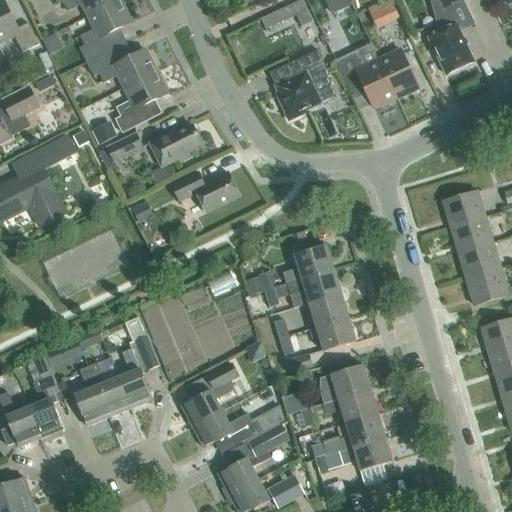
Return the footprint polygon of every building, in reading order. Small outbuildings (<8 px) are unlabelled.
[(0,45),(15,38),(23,55),(40,46),(29,25),(18,30),(3,0),(2,0),(0,1),(0,45)] [(55,0),(58,6),(63,4),(68,13),(82,5),(89,18),(121,2),(119,0),(55,0)] [(402,24),(390,0),(386,0),(368,9),(379,34),(402,24)] [(132,24),(121,2),(89,18),(95,30),(81,38),(85,47),(80,49),(87,64),(116,49),(109,35),(132,24)] [(428,39),(446,77),(475,63),(457,25),(456,25),(448,7),(446,7),(437,11),(446,30),(428,39)] [(261,20),(266,31),(286,21),(281,11),(261,20)] [(118,77),(125,89),(157,73),(146,51),(123,63),(116,49),(87,64),(94,78),(100,75),(104,84),(118,77)] [(401,51),(378,62),(397,100),(419,90),(401,51)] [(284,105),(282,106),(289,122),(305,115),(304,112),(321,104),(312,85),(330,77),(319,52),(290,65),(296,79),(276,88),(284,105)] [(375,110),(397,100),(378,62),(365,68),(357,52),(336,63),(350,92),(363,86),(375,110)] [(117,109),(121,118),(116,121),(123,134),(151,120),(145,107),(168,95),(157,73),(125,89),(131,102),(117,109)] [(56,86),(51,77),(45,80),(50,89),(56,86)] [(8,113),(1,117),(0,116),(0,146),(13,140),(12,138),(31,128),(26,117),(40,109),(29,88),(2,102),(8,113)] [(92,132),(99,146),(117,137),(111,123),(92,132)] [(202,145),(193,126),(178,134),(176,130),(150,144),(162,169),(189,156),(187,152),(202,145)] [(79,149),(90,144),(84,133),(74,137),(79,149)] [(108,171),(116,167),(115,164),(145,150),(137,133),(105,148),(106,150),(99,153),(108,171)] [(0,189),(0,204),(7,219),(32,206),(43,226),(67,214),(44,172),(76,154),(67,137),(13,166),(20,179),(0,189)] [(204,185),(198,173),(172,187),(180,203),(197,195),(207,215),(240,198),(228,173),(204,185)] [(451,228),(485,217),(478,193),(443,203),(451,228)] [(451,228),(459,254),(493,244),(485,217),(451,228)] [(63,295),(134,265),(119,228),(48,258),(63,295)] [(459,254),(466,280),(501,269),(493,244),(459,254)] [(288,286),(296,284),(303,282),(303,281),(335,271),(327,247),(295,256),(299,270),(283,275),(287,287),(288,286)] [(509,297),(501,269),(466,280),(474,307),(509,297)] [(335,271),(303,281),(303,282),(296,284),(288,286),(291,296),(306,291),(310,305),(342,295),(335,271)] [(275,289),(270,273),(260,276),(261,278),(265,292),(275,289)] [(261,278),(245,282),(250,297),(265,292),(261,278)] [(280,306),(275,289),(265,292),(270,309),(280,306)] [(314,319),(308,321),(310,330),(349,319),(342,295),(310,305),(314,319)] [(292,319),(274,324),(279,340),(289,337),(297,335),(292,319)] [(356,344),(349,319),(310,330),(313,340),(320,338),(324,353),(356,344)] [(489,355),(511,348),(511,320),(481,330),(489,355)] [(78,337),(83,350),(103,343),(98,329),(78,337)] [(285,357),(294,354),(289,337),(279,340),(285,357)] [(123,354),(131,374),(118,379),(131,411),(153,402),(142,375),(159,368),(147,338),(130,345),(132,351),(123,354)] [(66,361),(83,355),(78,342),(61,348),(66,361)] [(248,351),(252,365),(264,359),(261,345),(248,351)] [(511,376),(511,348),(489,355),(497,381),(511,376)] [(52,352),(46,354),(51,367),(57,365),(52,352)] [(313,367),(309,355),(286,362),(290,374),(313,367)] [(110,419),(131,411),(118,379),(106,384),(98,364),(89,368),(110,419)] [(182,408),(193,429),(223,413),(217,401),(235,391),(231,382),(239,378),(232,365),(207,378),(214,391),(182,408)] [(331,376),(336,391),(339,401),(371,391),(363,367),(331,376)] [(88,391),(75,397),(88,428),(110,419),(89,368),(80,372),(88,391)] [(33,384),(41,404),(29,409),(42,440),(63,431),(50,397),(61,393),(52,371),(41,376),(42,380),(33,384)] [(505,408),(511,405),(511,376),(497,381),(505,408)] [(342,411),(346,425),(378,415),(371,391),(339,401),(334,402),(334,403),(323,406),(326,416),(342,411)] [(311,409),(306,393),(286,400),(291,416),(301,412),(311,409)] [(20,449),(42,440),(29,409),(17,414),(9,394),(0,397),(0,400),(11,428),(2,431),(8,447),(18,443),(20,449)] [(281,408),(258,420),(265,432),(285,421),(281,408)] [(316,426),(311,409),(301,412),(306,429),(316,426)] [(243,443),(265,432),(258,420),(253,423),(248,414),(229,424),(223,413),(193,429),(204,449),(237,432),(243,443)] [(378,415),(346,425),(350,438),(324,446),(328,457),(346,451),(385,439),(378,415)] [(255,456),(218,476),(229,497),(259,481),(253,469),(272,459),(267,450),(288,439),(281,426),(248,444),(255,456)] [(385,439),(346,451),(349,462),(357,460),(361,473),(393,463),(385,439)] [(324,446),(312,450),(315,460),(326,457),(328,457),(324,446)] [(326,457),(315,460),(320,476),(331,474),(326,457)] [(266,493),(259,481),(229,497),(237,511),(250,511),(273,500),(278,510),(305,495),(295,477),(266,493)] [(25,479),(0,487),(0,510),(1,511),(33,501),(25,479)] [(36,511),(33,501),(1,511),(0,511),(36,511)]
